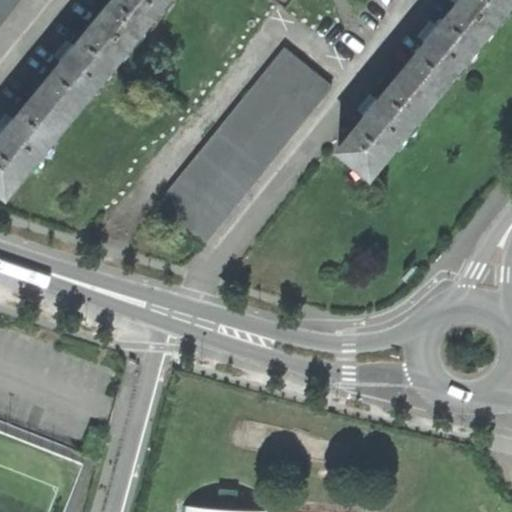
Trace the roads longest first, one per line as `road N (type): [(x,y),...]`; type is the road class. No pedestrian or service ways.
road 1 (tertiary): [(164,312),(255,353),(348,373),(421,375)]
road 2 (tertiary): [(419,333),(314,344),(164,312)]
road 3 (unclassified): [(164,312),(110,511)]
road 4 (tertiary): [(164,312),(0,256)]
